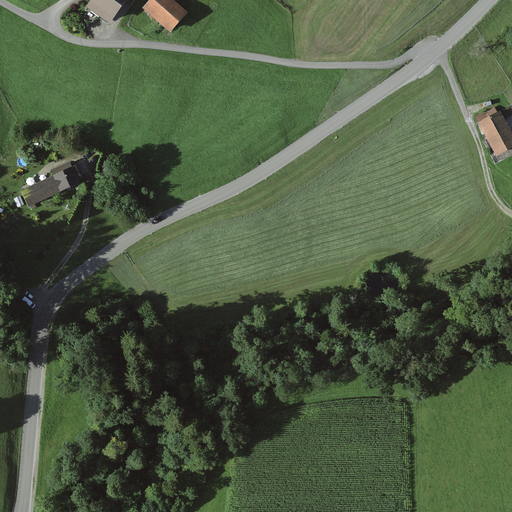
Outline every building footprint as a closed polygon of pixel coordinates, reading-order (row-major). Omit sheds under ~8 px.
[(129,0),(92,0),(87,8),(110,25),(129,0)] [(188,13),(172,0),(152,0),(144,10),(170,33),(188,13)] [(511,149),(511,131),(502,114),(482,126),(500,156),(511,149)] [(81,178),(74,162),(50,172),(53,178),(60,194),(81,185),(78,179),(81,178)] [(60,194),(53,178),(22,191),(29,208),(60,194)]
